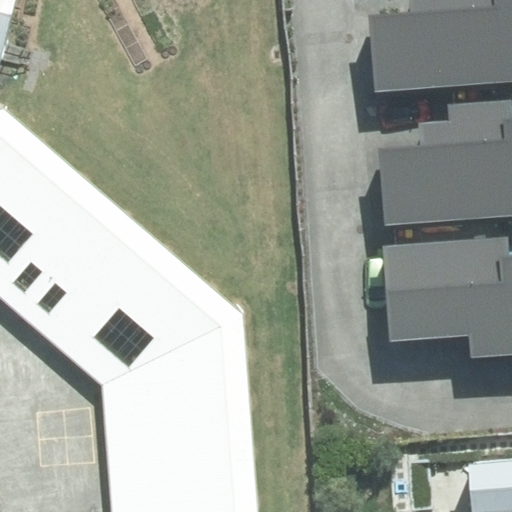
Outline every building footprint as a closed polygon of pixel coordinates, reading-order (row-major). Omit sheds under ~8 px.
[(21,0),(0,0),(0,63),(4,65),(21,0)] [(511,0),(417,0),(419,19),(381,22),(385,94),(511,86),(511,0)] [(511,103),(462,106),(463,124),(430,126),(431,152),(393,154),(398,226),(511,219),(511,103)] [(6,122),(0,122),(0,290),(108,384),(118,511),(244,511),(229,312),(6,122)] [(511,240),(468,244),(394,249),(401,346),(477,341),(478,361),(511,358),(511,240)] [(479,511),(511,511),(511,458),(476,461),(479,511)]
